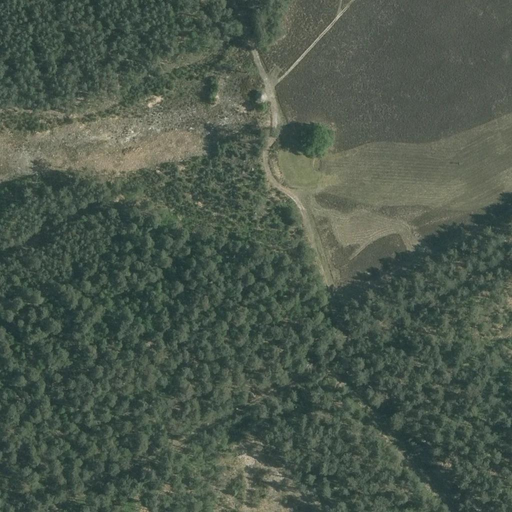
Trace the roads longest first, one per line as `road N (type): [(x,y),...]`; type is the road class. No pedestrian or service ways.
road 1 (track): [(46,511),(511,258)]
road 2 (track): [(236,0),(273,110),(275,136),(262,152),(267,174),(298,200),(348,347)]
road 3 (track): [(317,364),(356,393),(464,511)]
